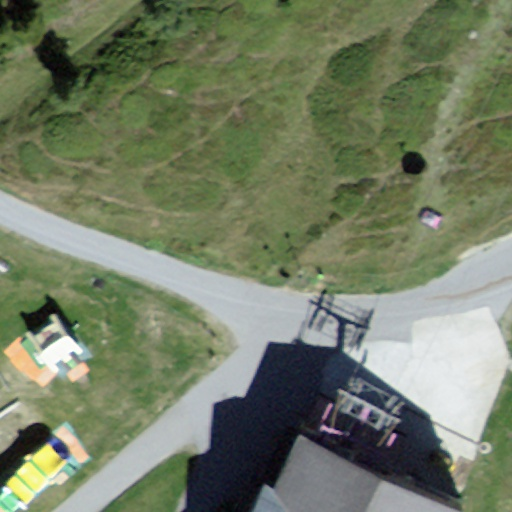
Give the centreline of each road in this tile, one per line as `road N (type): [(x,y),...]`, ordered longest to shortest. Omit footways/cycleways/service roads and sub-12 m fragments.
road 1 (unclassified): [(0,202),(311,324)]
road 2 (unclassified): [(72,511),(311,324)]
road 3 (unclassified): [(511,276),(419,326),(311,324)]
